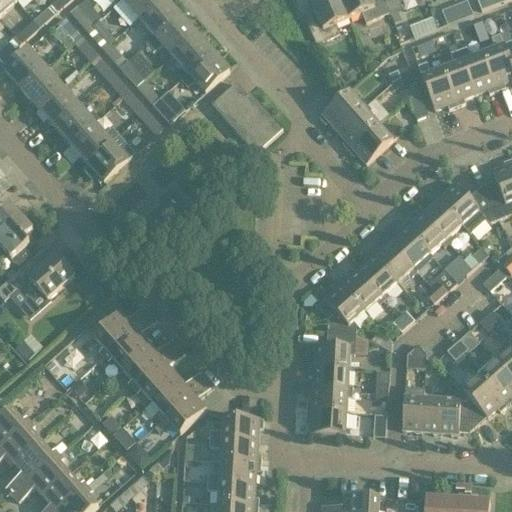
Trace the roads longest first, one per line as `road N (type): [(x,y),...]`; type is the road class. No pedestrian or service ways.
road 1 (residential): [(372,209),(299,136),(295,105),(220,21)]
road 2 (residential): [(306,464),(511,471)]
road 3 (residential): [(285,398),(241,395),(150,296)]
road 4 (residential): [(372,209),(445,149),(511,128)]
road 5 (residential): [(101,242),(0,125)]
road 6 (residential): [(287,287),(265,253),(272,159)]
